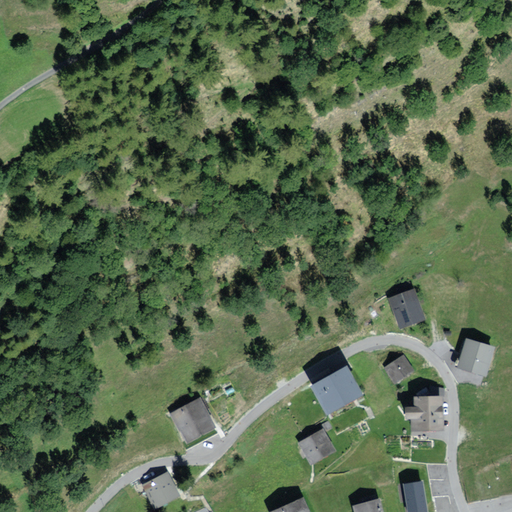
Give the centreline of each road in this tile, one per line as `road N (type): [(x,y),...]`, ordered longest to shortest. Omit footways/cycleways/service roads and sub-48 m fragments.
road 1 (residential): [(450,387),(410,341),(370,341),(259,407),(209,459),(147,466),(92,511)]
road 2 (unclassified): [(0,106),(159,0)]
road 3 (residential): [(450,387),(450,464),(465,511)]
